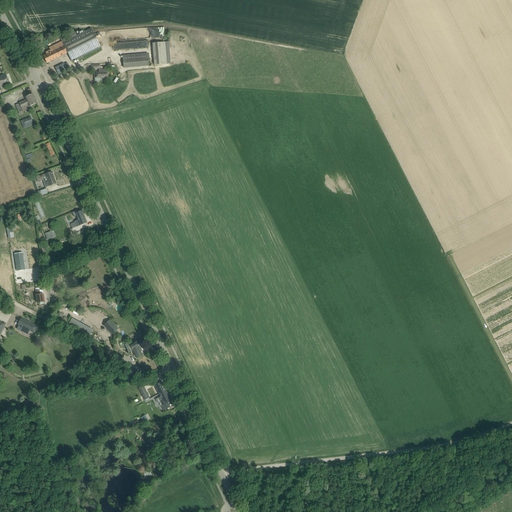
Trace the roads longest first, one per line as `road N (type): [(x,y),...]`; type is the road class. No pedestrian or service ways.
road 1 (secondary): [(172,367),(0,10)]
road 2 (unclassified): [(511,423),(432,446),(222,474)]
road 3 (unclassified): [(172,367),(142,371),(0,295)]
